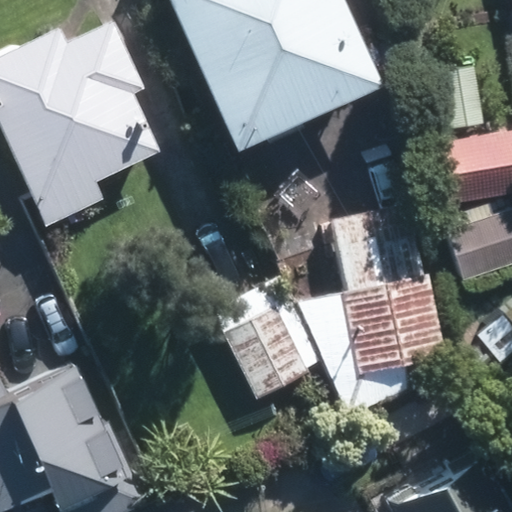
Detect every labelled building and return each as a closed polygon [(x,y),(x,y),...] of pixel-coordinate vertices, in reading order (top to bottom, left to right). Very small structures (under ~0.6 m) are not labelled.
[(159,0),(227,151),(372,86),(333,0),(159,0)] [(0,45),(0,137),(40,224),(98,197),(88,177),(152,147),(125,88),(137,82),(106,15),(58,38),(50,22),(0,45)] [(471,122),(474,61),(421,59),(418,120),(471,122)] [(511,132),(434,144),(443,200),(511,190),(511,132)] [(343,310),(299,317),(343,412),(400,387),(389,366),(436,359),(422,276),(417,276),(405,203),(330,217),(342,289),(340,289),(343,310)] [(511,206),(441,229),(459,281),(511,264),(511,206)] [(306,373),(273,306),(220,332),(253,399),(306,373)] [(0,373),(0,501),(40,482),(52,511),(116,511),(142,500),(105,417),(96,420),(68,357),(5,384),(1,374),(0,373)] [(508,511),(474,444),(380,491),(390,511),(508,511)]
